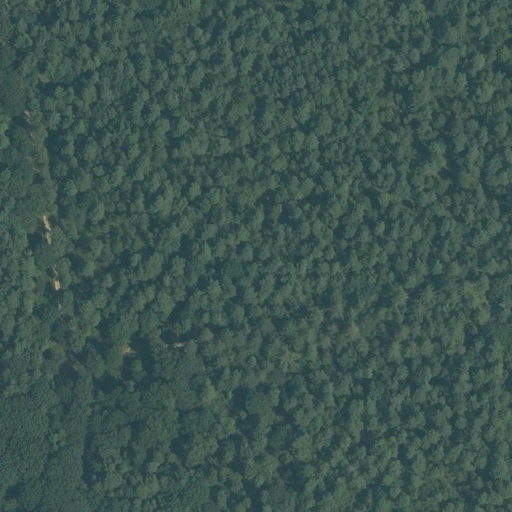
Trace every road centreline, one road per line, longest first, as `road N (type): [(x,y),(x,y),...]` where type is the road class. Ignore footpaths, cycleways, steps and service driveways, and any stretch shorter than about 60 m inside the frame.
road 1 (track): [(72,367),(511,277)]
road 2 (track): [(458,0),(22,97)]
road 3 (track): [(4,0),(72,367)]
road 4 (track): [(97,511),(72,367)]
